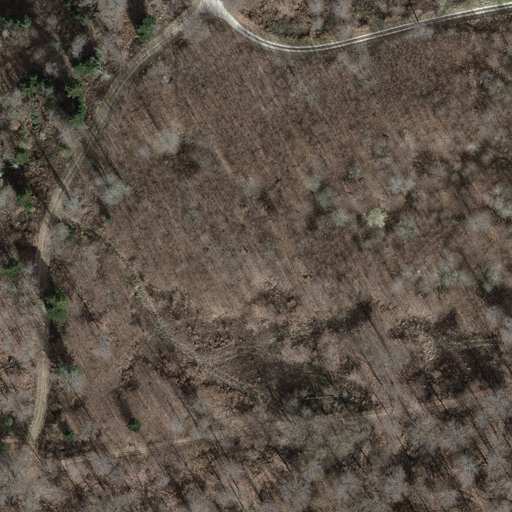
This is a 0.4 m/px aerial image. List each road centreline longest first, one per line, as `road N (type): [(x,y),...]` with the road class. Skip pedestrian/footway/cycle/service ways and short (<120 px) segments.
road 1 (track): [(23,511),(47,345),(37,286),(49,207),(136,62),(207,5)]
road 2 (track): [(511,3),(292,47),(247,34),(207,0)]
